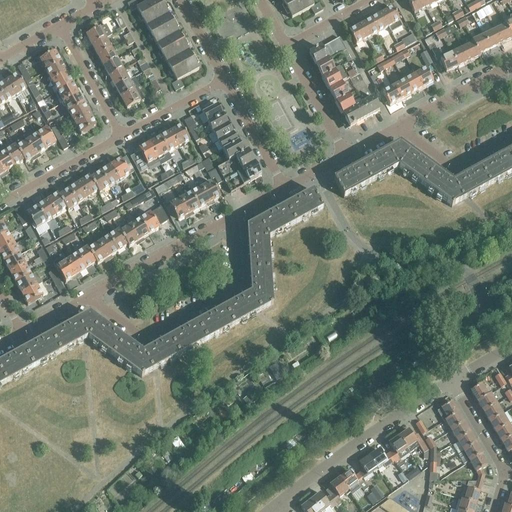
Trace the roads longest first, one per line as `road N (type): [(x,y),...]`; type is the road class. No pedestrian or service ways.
road 1 (residential): [(88,299),(149,338),(232,292),(235,219)]
road 2 (residential): [(278,503),(450,381)]
road 3 (residential): [(88,299),(235,219)]
road 4 (residential): [(0,205),(120,136)]
road 5 (residential): [(398,126),(453,165),(511,135)]
road 6 (residential): [(398,126),(511,63)]
road 7 (residential): [(120,136),(59,27)]
road 8 (residential): [(344,155),(287,46)]
road 9 (residential): [(173,107),(114,0)]
road 10 (residential): [(282,189),(225,81)]
